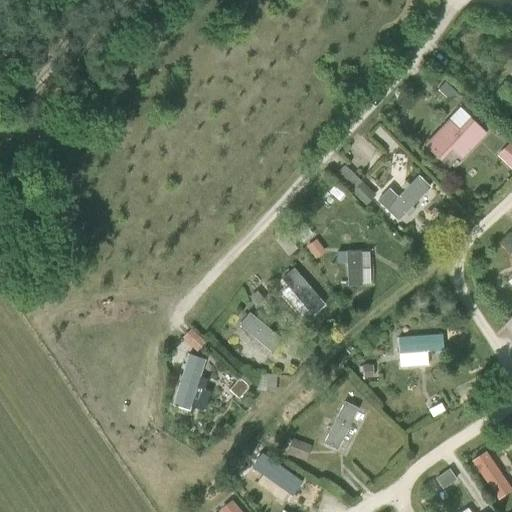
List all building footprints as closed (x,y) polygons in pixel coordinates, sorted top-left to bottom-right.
[(444,82),(437,90),(449,101),(456,93),(444,82)] [(454,148),(465,158),(490,132),(461,105),(425,143),(443,160),(454,148)] [(371,166),(383,155),(361,132),(350,143),(371,166)] [(511,167),(511,141),(510,140),(498,154),(511,167)] [(337,172),(365,204),(375,195),(347,163),(337,172)] [(390,186),(375,202),(396,222),(431,185),(419,174),(399,195),(390,186)] [(511,238),(509,235),(500,245),(509,254),(511,251),(511,238)] [(315,240),(306,247),(314,259),(324,252),(315,240)] [(347,262),(347,285),(372,284),(371,249),(338,250),(338,262),(347,262)] [(296,266),(282,276),(290,286),(283,291),(307,322),(327,306),(296,266)] [(263,284),(249,296),(256,305),(270,293),(263,284)] [(271,352),(283,338),(250,311),(239,324),(271,352)] [(192,327),(183,336),(197,350),(206,341),(192,327)] [(445,360),(444,333),(399,335),(400,362),(445,360)] [(111,345),(103,352),(109,360),(117,353),(111,345)] [(173,405),(203,413),(210,388),(200,386),(208,358),(188,352),(173,405)] [(131,404),(152,371),(134,358),(113,393),(131,404)] [(371,366),(362,366),(363,378),(372,377),(371,366)] [(238,379),(228,391),(237,399),(247,387),(238,379)] [(345,399),(324,441),(339,448),(360,406),(345,399)] [(511,439),(507,432),(497,438),(504,448),(511,442),(511,439)] [(306,460),(311,444),(293,437),(287,453),(306,460)] [(473,459),(498,500),(511,490),(511,486),(489,449),(473,459)] [(284,493),(290,477),(255,464),(249,479),(284,493)] [(448,470),(435,478),(442,489),(455,480),(448,470)] [(221,511),(245,511),(232,497),(219,509),(221,511)]
